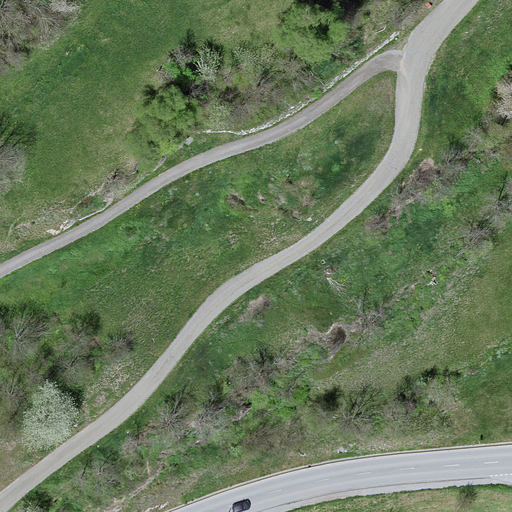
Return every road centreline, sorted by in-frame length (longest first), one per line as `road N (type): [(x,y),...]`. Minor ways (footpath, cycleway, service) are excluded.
road 1 (residential): [(9,511),(159,397),(229,300),(346,209),(394,143),(419,46),(461,0)]
road 2 (tertiary): [(511,460),(372,474),(223,511)]
